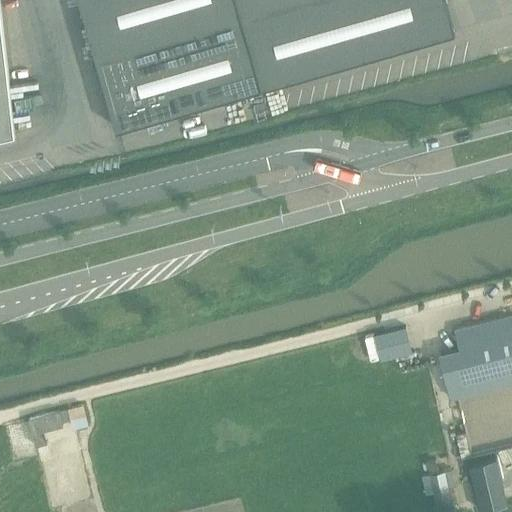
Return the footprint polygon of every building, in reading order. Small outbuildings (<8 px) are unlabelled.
[(78,0),(116,129),(455,31),(445,0),(78,0)] [(0,7),(0,135),(15,132),(0,7)] [(511,383),(511,315),(455,330),(459,348),(439,354),(450,398),(511,383)] [(511,447),(465,459),(477,509),(511,500),(511,447)] [(438,472),(436,460),(426,462),(437,511),(453,508),(445,470),(438,472)]
